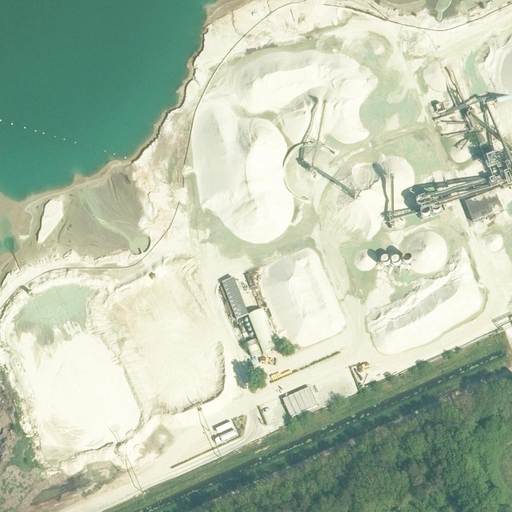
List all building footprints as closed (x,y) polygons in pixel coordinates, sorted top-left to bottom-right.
[(266,170),(269,173),(280,164),(283,164),(292,156),(292,153),(300,146),(300,143),(293,142),(290,145),(283,137),(292,138),(293,139),(299,140),(294,134),(290,133),(288,131),(282,130),(274,137),(270,136),(255,149),(254,159),(263,169),(266,170)] [(495,194),(465,203),(472,223),(502,213),(495,194)] [(248,317),(262,354),(277,348),(263,311),(248,317)] [(246,345),(251,359),(261,355),(256,341),(246,345)] [(317,407),(309,389),(283,401),(291,419),(317,407)] [(215,428),(216,433),(232,429),(230,424),(215,428)]
